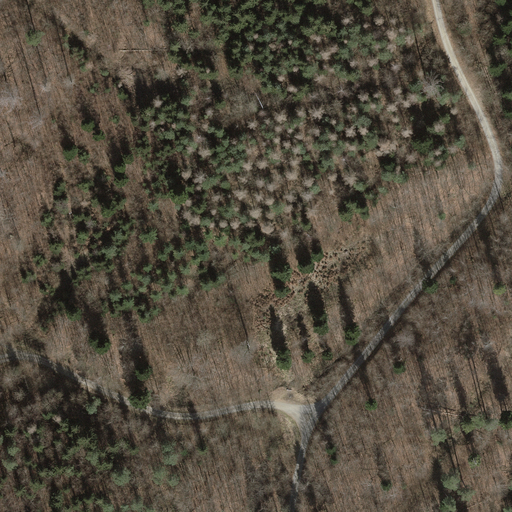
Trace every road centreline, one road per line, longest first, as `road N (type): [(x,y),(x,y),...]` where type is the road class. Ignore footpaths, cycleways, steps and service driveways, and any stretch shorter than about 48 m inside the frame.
road 1 (track): [(291,511),(307,417),(490,204),(502,179),(434,0)]
road 2 (track): [(0,357),(19,350),(130,404),(186,416),(261,403),(307,417)]
